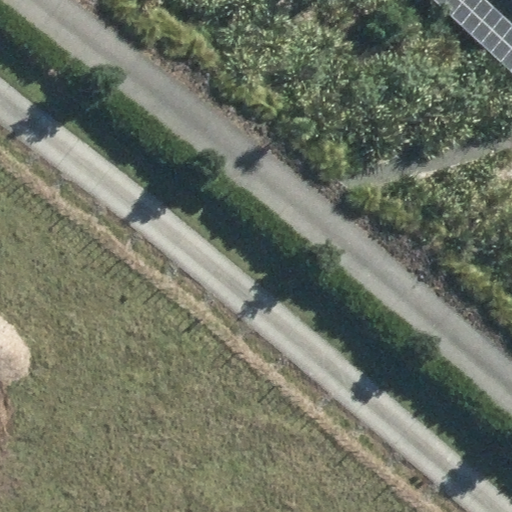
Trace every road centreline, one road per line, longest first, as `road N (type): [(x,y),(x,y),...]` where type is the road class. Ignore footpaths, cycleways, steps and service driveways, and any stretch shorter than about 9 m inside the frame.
road 1 (unknown): [(37,0),(511,398)]
road 2 (unknown): [(0,138),(478,511)]
